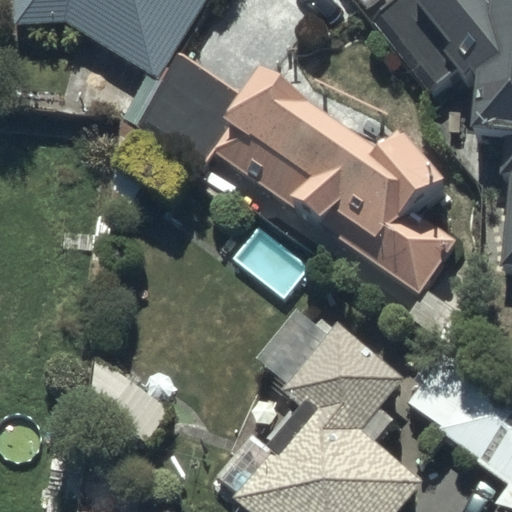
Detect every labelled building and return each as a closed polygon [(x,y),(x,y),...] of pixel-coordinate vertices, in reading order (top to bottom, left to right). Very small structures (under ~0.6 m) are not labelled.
[(16,0),(16,26),(71,25),(164,80),(211,0),(16,0)] [(435,96),(463,73),(471,83),(481,75),(486,81),(482,133),(506,135),(502,195),(511,195),(511,197),(507,268),(511,267),(511,0),(501,0),(501,1),(500,0),(403,0),(376,22),(435,96)] [(283,58),(254,101),(184,55),(139,125),(209,171),(221,153),(427,295),(465,241),(421,210),(454,182),(398,115),(283,58)] [(290,393),(305,406),(273,445),(260,433),(214,488),(227,499),(233,491),(247,502),(239,511),(238,511),(411,511),(434,485),(383,442),(399,424),(387,413),(414,382),(346,325),(290,393)] [(425,384),(411,403),(443,427),(441,431),(479,458),(477,462),(511,486),(499,504),(511,507),(511,386),(456,347),(437,373),(427,366),(418,379),(425,384)] [(99,359),(96,406),(154,444),(176,410),(99,359)]
